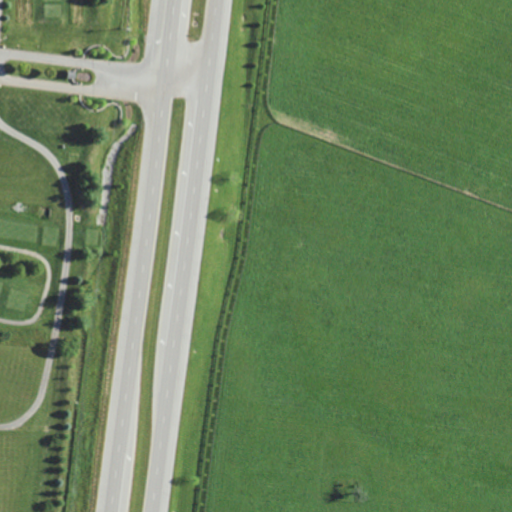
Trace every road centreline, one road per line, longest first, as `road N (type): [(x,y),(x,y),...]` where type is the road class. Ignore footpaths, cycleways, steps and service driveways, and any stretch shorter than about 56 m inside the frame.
road 1 (trunk): [(173,0),(108,511)]
road 2 (trunk): [(150,511),(215,0)]
road 3 (residential): [(163,82),(138,67),(0,51)]
road 4 (residential): [(0,78),(134,95),(163,82)]
